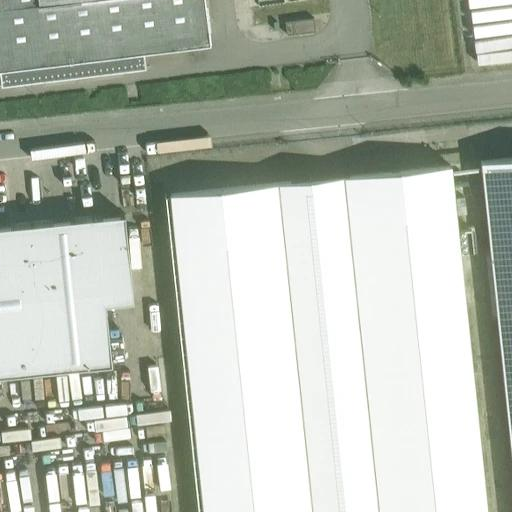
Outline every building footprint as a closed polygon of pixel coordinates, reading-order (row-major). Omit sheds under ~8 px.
[(0,0),(0,81),(0,84),(145,67),(143,51),(209,42),(203,0),(0,0)] [(315,30),(313,17),(284,20),(286,34),(315,30)] [(511,156),(481,160),(511,464),(511,156)] [(202,511),(485,511),(449,164),(169,193),(202,511)] [(123,213),(0,225),(0,375),(108,364),(102,305),(133,302),(123,213)]
